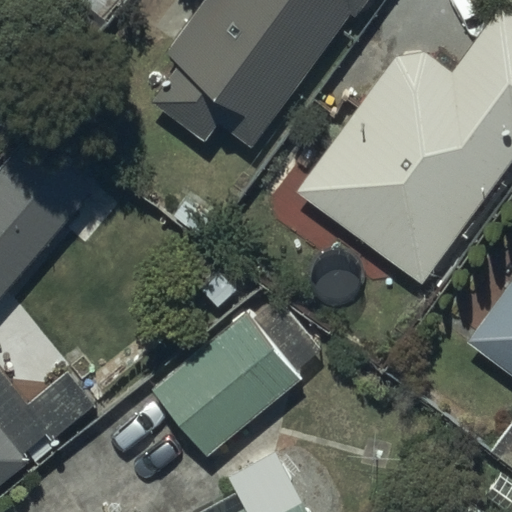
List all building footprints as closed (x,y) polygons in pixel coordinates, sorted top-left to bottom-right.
[(198,0),(166,44),(180,54),(150,94),(204,135),(219,115),(252,140),(353,6),(358,10),(365,0),(198,0)] [(426,45),(398,48),(298,186),(423,276),(511,151),(511,7),(501,0),(498,0),(452,64),(426,45)] [(96,181),(30,126),(0,161),(0,294),(62,221),(85,241),(114,206),(91,187),(96,181)] [(511,278),(469,337),(511,368),(511,278)] [(301,375),(247,307),(154,382),(208,449),(301,375)] [(511,417),(492,447),(511,460),(511,417)] [(0,477),(29,455),(0,419),(0,477)] [(313,511),(277,445),(231,470),(239,486),(191,511),(112,511),(105,498),(78,511),(313,511)]
